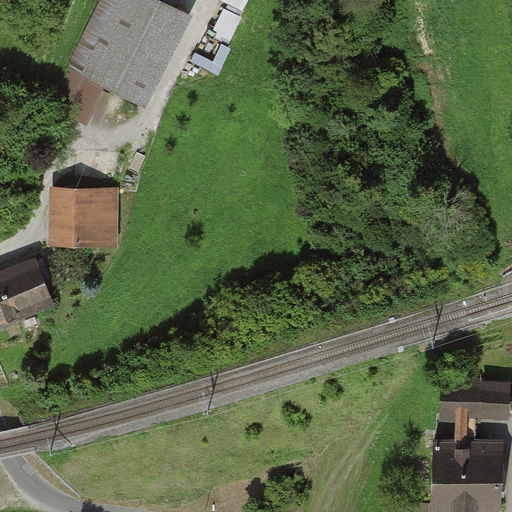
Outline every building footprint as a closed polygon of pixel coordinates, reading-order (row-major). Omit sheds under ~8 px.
[(102,83),(148,104),(189,16),(154,0),(105,0),(56,105),(85,119),(102,83)] [(227,0),(211,32),(230,42),(251,0),(227,0)] [(225,72),(231,47),(201,40),(195,64),(225,72)] [(56,240),(116,242),(117,190),(57,189),(56,240)] [(0,275),(0,323),(54,304),(38,261),(0,275)] [(436,446),(431,505),(422,505),(421,511),(470,511),(471,507),(499,508),(501,447),(470,446),(471,424),(482,424),(483,415),(511,415),(511,389),(445,387),(444,423),(461,423),(460,446),(436,446)]
